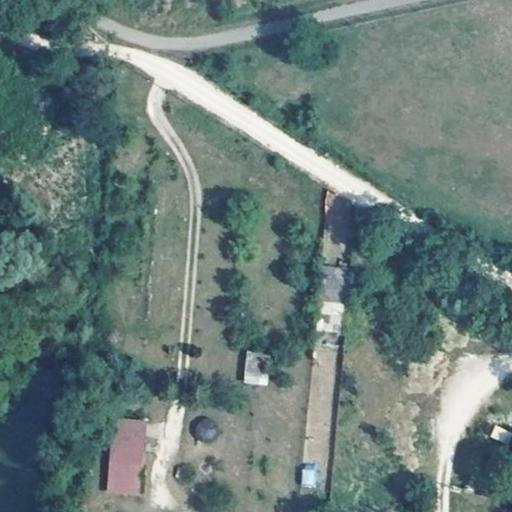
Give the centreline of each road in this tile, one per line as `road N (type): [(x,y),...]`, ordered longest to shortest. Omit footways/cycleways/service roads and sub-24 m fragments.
road 1 (track): [(511,279),(193,81),(125,53)]
road 2 (track): [(511,364),(472,392),(458,413),(441,511)]
road 3 (track): [(125,53),(54,47),(0,25)]
